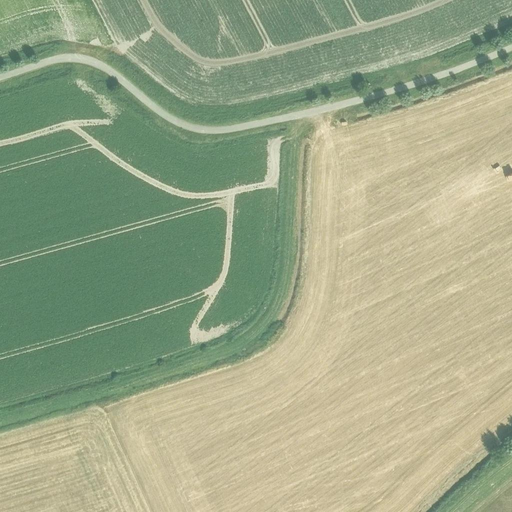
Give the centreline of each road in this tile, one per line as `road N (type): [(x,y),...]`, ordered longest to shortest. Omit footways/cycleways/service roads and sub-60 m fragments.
road 1 (unclassified): [(0,74),(60,55),(80,57),(176,123),(223,129),(411,84),(511,45)]
road 2 (track): [(0,421),(252,337),(284,285),(297,113)]
